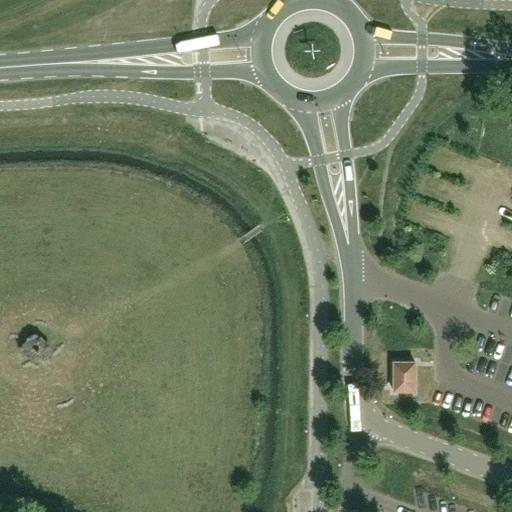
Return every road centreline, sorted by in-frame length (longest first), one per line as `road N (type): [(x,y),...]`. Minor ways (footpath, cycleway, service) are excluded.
road 1 (tertiary): [(511,477),(365,421),(353,383),(353,267)]
road 2 (secondary): [(266,27),(246,38),(97,52),(59,64)]
road 3 (secondary): [(59,64),(270,81)]
road 4 (tertiary): [(292,99),(308,121),(353,267)]
road 5 (tertiary): [(353,267),(346,92)]
road 6 (tertiary): [(358,78),(381,69),(511,67)]
road 7 (tertiary): [(511,48),(360,26)]
